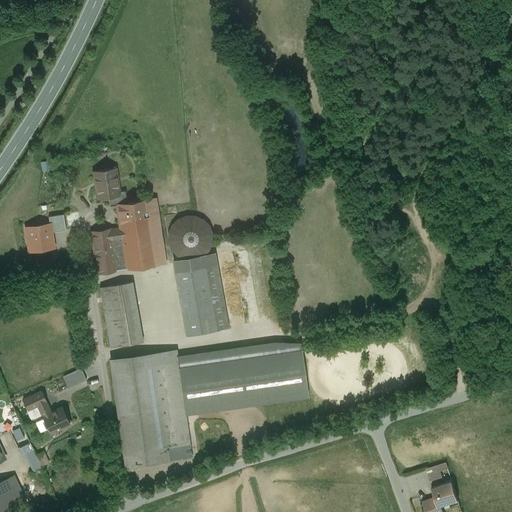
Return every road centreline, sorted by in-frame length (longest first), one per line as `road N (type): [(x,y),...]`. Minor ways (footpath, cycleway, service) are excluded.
road 1 (residential): [(375,422),(113,511)]
road 2 (secondary): [(0,166),(94,0)]
road 3 (residential): [(511,381),(375,422)]
